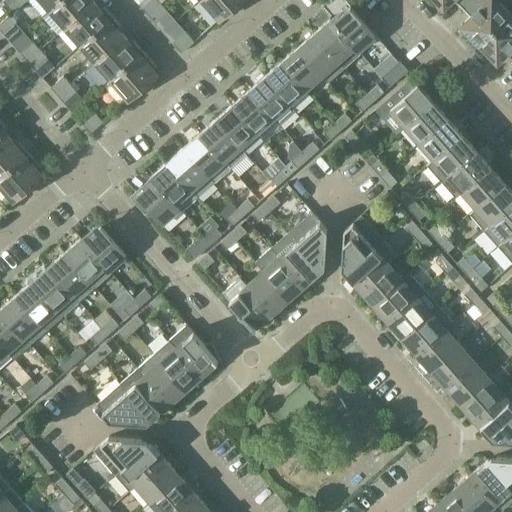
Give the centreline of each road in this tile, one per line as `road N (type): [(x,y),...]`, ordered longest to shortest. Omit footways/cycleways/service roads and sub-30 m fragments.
road 1 (residential): [(253,363),(321,306),(341,307),(453,445),(385,511)]
road 2 (residential): [(253,363),(82,170)]
road 3 (residential): [(511,117),(395,0)]
road 4 (residential): [(82,170),(186,82)]
road 5 (residential): [(82,170),(0,73)]
road 6 (residential): [(186,82),(278,0)]
